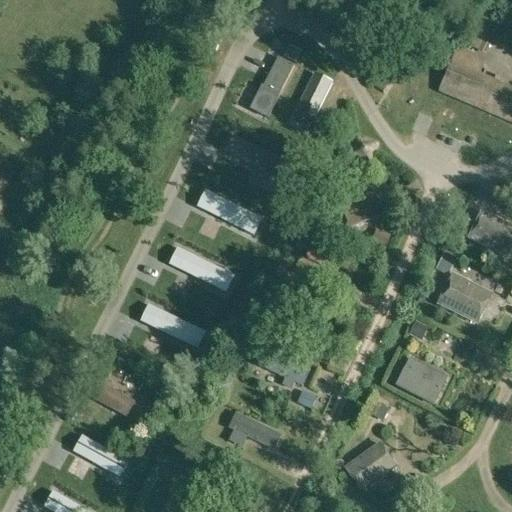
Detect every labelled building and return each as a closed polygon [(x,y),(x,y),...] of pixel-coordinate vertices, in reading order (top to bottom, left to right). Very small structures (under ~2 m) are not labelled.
[(299,52),(289,47),(283,58),(294,63),(299,52)] [(508,123),(511,124),(511,87),(480,75),(484,66),(455,54),(438,93),(492,116),(490,121),(506,128),(508,123)] [(249,110),(266,119),(294,67),(278,59),(262,88),(261,87),(249,110)] [(314,119),(332,84),(314,74),(296,109),(314,119)] [(275,180),(284,162),(231,137),(223,153),(253,167),(252,169),(275,180)] [(349,159),(370,166),(377,146),(356,139),(349,159)] [(346,204),(355,225),(368,220),(369,222),(387,214),(377,191),(346,204)] [(261,220),(216,197),(209,211),(224,218),(223,221),(253,236),(261,220)] [(469,241),(508,259),(511,249),(511,229),(482,215),(469,241)] [(379,232),(375,243),(386,248),(390,237),(379,232)] [(355,266),(311,245),(305,258),(349,279),(355,266)] [(233,277),(188,255),(181,269),(196,276),(195,279),(225,294),(233,277)] [(448,274),(454,263),(443,258),(438,269),(448,274)] [(439,307),(477,326),(492,297),(454,278),(439,307)] [(333,322),(288,302),(281,317),(326,337),(333,322)] [(197,351),(205,334),(160,312),(153,326),(168,333),(167,336),(197,351)] [(409,335),(421,341),(426,329),(415,324),(409,335)] [(312,360),(328,368),(333,357),(317,349),(312,360)] [(308,372),(264,352),(257,367),(301,387),(308,372)] [(109,375),(115,364),(105,358),(99,369),(109,375)] [(397,389),(433,407),(447,381),(410,363),(397,389)] [(133,403),(92,381),(84,395),(124,418),(133,403)] [(225,400),(230,387),(218,381),(212,394),(225,400)] [(158,393),(150,388),(145,397),(154,402),(158,393)] [(382,422),(388,411),(379,406),(373,417),(382,422)] [(272,452),(280,436),(235,415),(227,430),(232,432),(246,439),(272,452)] [(119,426),(113,438),(125,445),(132,433),(119,426)] [(118,479),(127,463),(82,437),(74,451),(89,460),(88,462),(118,479)] [(346,472),(363,496),(387,478),(379,467),(389,459),(380,447),(346,472)] [(83,511),(51,493),(43,507),(52,511),(83,511)] [(200,511),(201,511),(207,501),(195,495),(190,506),(200,511)]
